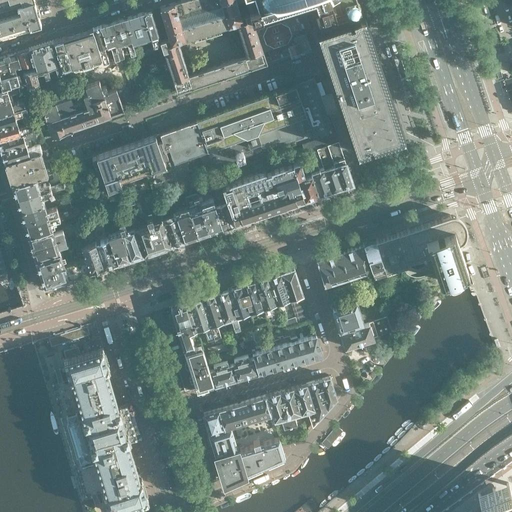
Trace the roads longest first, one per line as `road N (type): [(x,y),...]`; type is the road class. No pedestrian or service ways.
road 1 (residential): [(58,149),(127,119),(425,24)]
road 2 (residential): [(340,359),(345,396),(291,458),(184,500)]
road 3 (residential): [(110,309),(166,498),(184,500)]
road 4 (primary): [(511,377),(349,511)]
road 5 (tertiary): [(299,245),(481,184)]
road 6 (residential): [(282,250),(272,228),(119,280)]
road 7 (residential): [(340,359),(162,411)]
road 8 (primary): [(511,401),(373,511)]
road 9 (primary): [(425,24),(481,184)]
road 10 (tertiary): [(129,303),(282,250)]
road 11 (residential): [(0,42),(140,0)]
road 12 (primary): [(493,153),(447,17)]
road 13 (primary): [(401,511),(511,428)]
road 14 (residential): [(0,185),(40,316)]
road 15 (residential): [(299,245),(340,359)]
